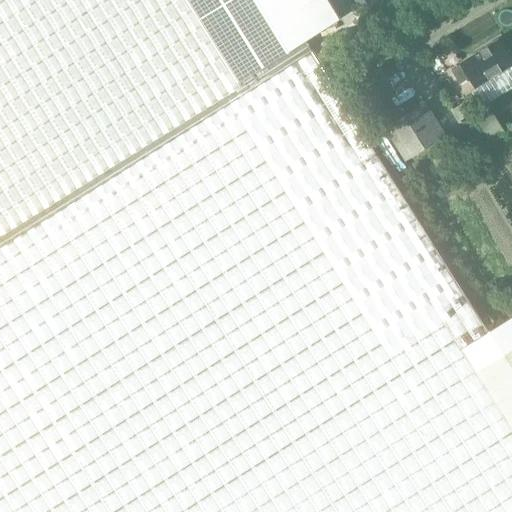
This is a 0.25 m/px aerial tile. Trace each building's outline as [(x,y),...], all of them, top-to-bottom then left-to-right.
[(340,20),(327,0),(0,0),(0,235),(240,86),(238,83),(340,20)] [(476,88),(511,64),(511,61),(499,40),(461,64),(462,65),(452,71),(460,84),(469,78),(476,88)] [(511,511),(511,347),(502,353),(329,79),(0,286),(0,511),(511,511)] [(406,161),(446,136),(425,104),(386,128),(406,161)] [(494,110),(478,117),(487,136),(503,129),(494,110)]
